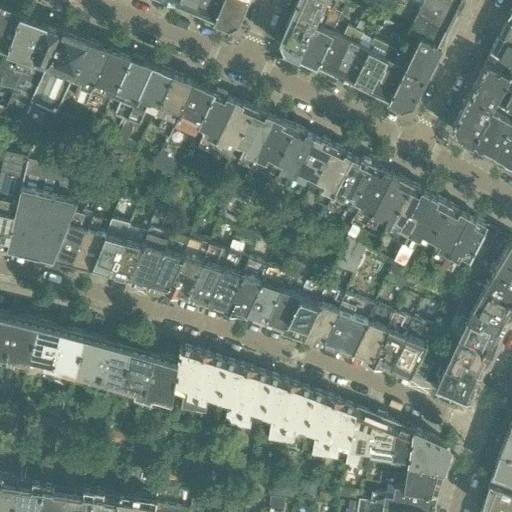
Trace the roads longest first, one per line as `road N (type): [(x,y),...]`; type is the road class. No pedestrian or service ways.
road 1 (residential): [(481,427),(297,354),(0,272)]
road 2 (residential): [(418,144),(246,63)]
road 3 (residential): [(246,63),(80,0)]
road 4 (residential): [(492,0),(418,144)]
